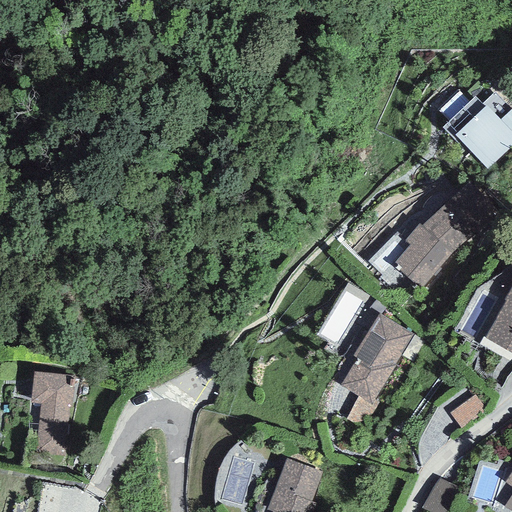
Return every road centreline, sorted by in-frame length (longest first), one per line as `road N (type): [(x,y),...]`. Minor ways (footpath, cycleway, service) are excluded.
road 1 (residential): [(179,511),(183,429),(171,405),(137,413),(88,501)]
road 2 (residential): [(511,405),(444,457),(409,511)]
